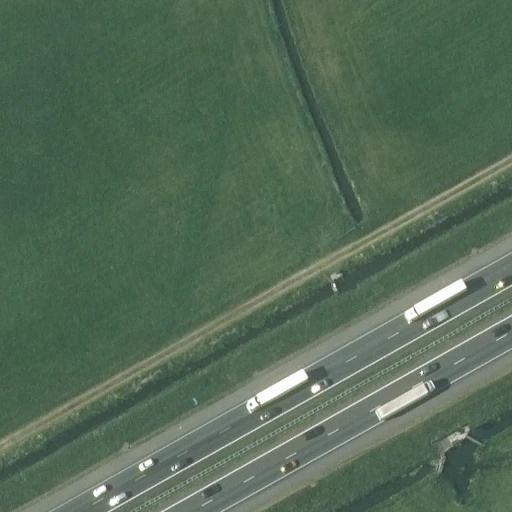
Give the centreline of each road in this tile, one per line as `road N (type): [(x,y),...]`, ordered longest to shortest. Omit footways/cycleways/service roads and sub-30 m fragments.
road 1 (unclassified): [(0,450),(511,161)]
road 2 (motorway): [(511,268),(78,511)]
road 3 (motorway): [(193,511),(511,333)]
